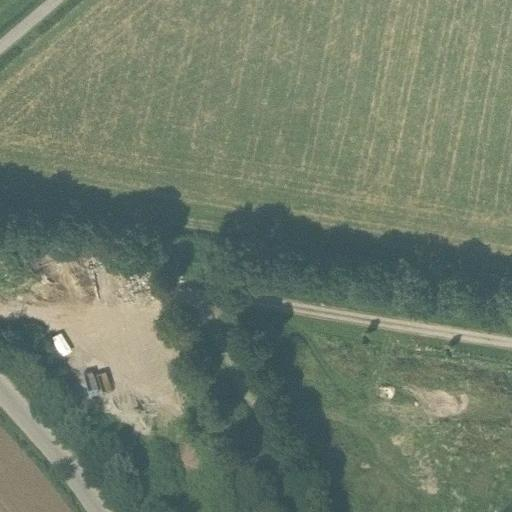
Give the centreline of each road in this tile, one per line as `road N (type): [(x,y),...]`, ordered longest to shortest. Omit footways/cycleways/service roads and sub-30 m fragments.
road 1 (track): [(0,197),(511,275)]
road 2 (residential): [(93,511),(0,393)]
